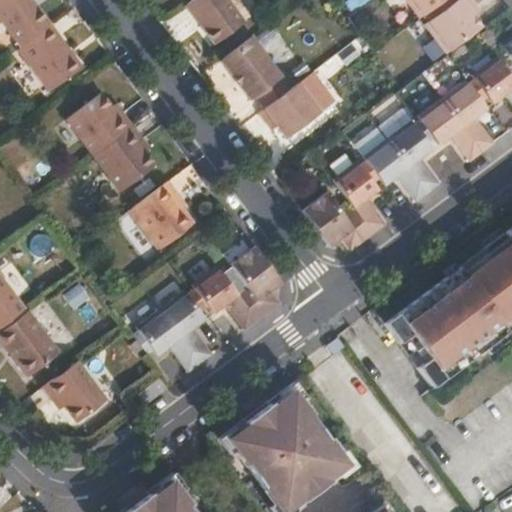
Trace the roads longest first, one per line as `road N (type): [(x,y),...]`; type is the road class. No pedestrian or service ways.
road 1 (residential): [(332,302),(102,479),(71,488),(25,463),(0,434)]
road 2 (residential): [(332,302),(108,0)]
road 3 (residential): [(511,167),(332,302)]
